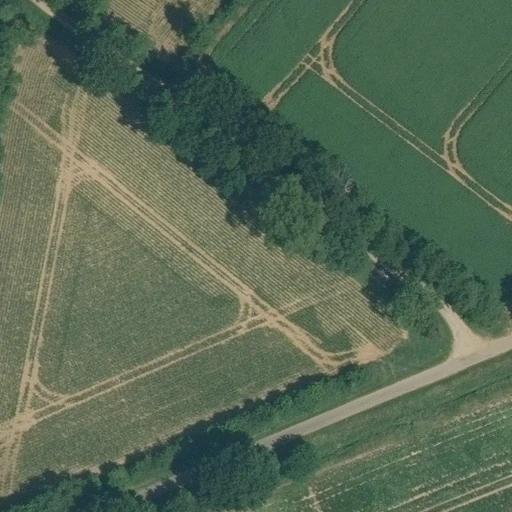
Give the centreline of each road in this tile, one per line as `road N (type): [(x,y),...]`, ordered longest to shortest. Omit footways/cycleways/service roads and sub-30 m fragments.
road 1 (track): [(40,0),(450,311),(475,358)]
road 2 (unclassified): [(110,511),(511,342)]
